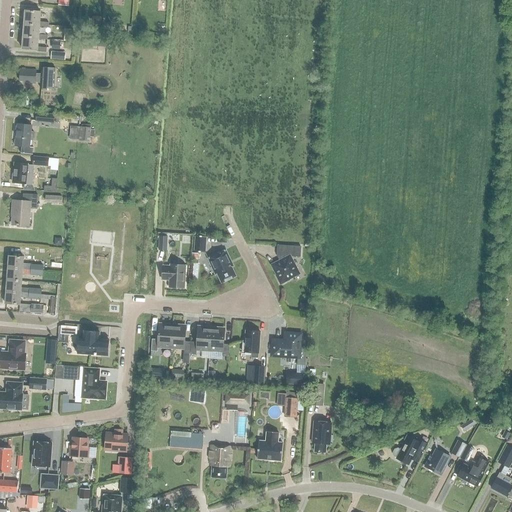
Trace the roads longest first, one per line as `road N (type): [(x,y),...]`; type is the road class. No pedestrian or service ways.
road 1 (residential): [(0,430),(124,414),(131,321),(140,307),(208,309),(259,282),(228,208)]
road 2 (unclassified): [(428,511),(370,491),(328,487),(222,511)]
